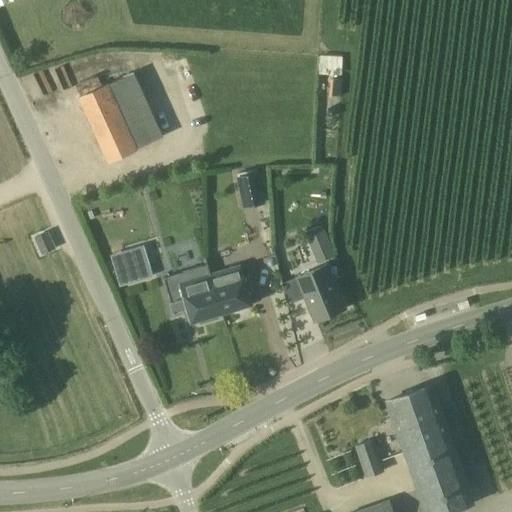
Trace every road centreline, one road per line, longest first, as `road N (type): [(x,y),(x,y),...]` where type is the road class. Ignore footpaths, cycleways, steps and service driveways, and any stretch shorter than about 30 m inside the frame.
road 1 (unclassified): [(169,459),(0,63)]
road 2 (tertiary): [(169,459),(332,376),(511,311)]
road 3 (tertiary): [(0,493),(55,491),(169,459)]
